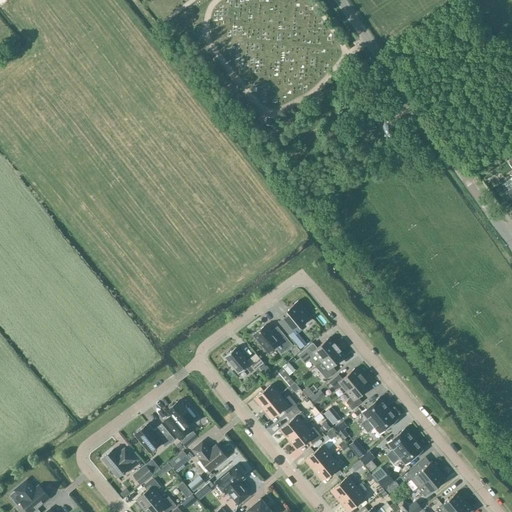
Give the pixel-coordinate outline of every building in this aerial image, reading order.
[(423,49),(420,45),(411,51),(414,56),(423,49)] [(300,326),(311,317),(298,301),(286,310),(289,313),(278,322),(289,334),(299,326),(300,326)] [(275,336),(265,325),(253,335),(267,353),(275,346),(281,354),(292,345),(281,331),(275,336)] [(304,346),(311,340),(306,334),(299,340),(304,346)] [(337,347),(329,338),(312,352),(309,348),(299,356),(305,364),(310,359),(315,365),(337,347)] [(248,359),(237,346),(224,357),(237,373),(246,366),(250,371),(263,361),(256,353),(248,359)] [(344,356),(337,347),(315,365),(326,379),(336,372),(332,367),(344,356)] [(267,362),(261,368),(268,376),(274,370),(267,362)] [(342,379),(338,374),(329,382),(335,389),(341,386),(346,391),(363,377),(360,373),(359,374),(354,368),(342,379)] [(292,382),(295,379),(287,370),(283,374),(292,382)] [(363,377),(346,392),(350,396),(346,402),(352,410),(361,401),(357,397),(370,386),(365,381),(366,381),(363,377)] [(254,399),(262,409),(279,394),(271,384),(254,399)] [(323,384),(303,400),(307,405),(328,389),(323,384)] [(288,404),(279,394),(262,409),(270,419),(288,404)] [(388,408),(379,398),(362,412),(367,418),(360,424),(364,428),(388,408)] [(179,400),(165,411),(169,416),(163,421),(179,439),(189,431),(186,427),(195,420),(193,418),(195,416),(188,407),(186,409),(179,400)] [(397,419),(388,408),(364,428),(367,433),(374,427),(379,433),(397,419)] [(334,423),(342,421),(338,409),(330,412),(334,423)] [(279,430),(288,440),(305,425),(301,420),(305,416),(301,412),(279,430)] [(147,424),(134,435),(149,452),(161,442),(165,447),(174,439),(161,424),(153,431),(147,424)] [(309,430),(305,425),(288,440),(296,450),(308,439),(312,444),(321,436),(313,427),(309,430)] [(389,459),(413,439),(405,428),(387,442),(393,449),(386,454),(389,459)] [(405,464),(416,455),(422,450),(413,439),(389,459),(393,464),(400,458),(405,464)] [(209,471),(226,457),(216,445),(209,450),(202,441),(192,450),(199,459),(209,471)] [(313,470),(331,456),(322,446),(305,460),(313,470)] [(113,449),(102,459),(117,477),(128,468),(127,466),(134,460),(124,448),(117,454),(113,449)] [(365,457),(376,458),(376,449),(366,448),(365,457)] [(169,463),(175,470),(185,462),(184,460),(188,457),(183,451),(169,463)] [(331,456),(313,470),(322,481),(339,466),(331,456)] [(439,469),(432,461),(422,469),(417,463),(405,473),(417,488),(418,487),(439,469)] [(145,465),(133,475),(140,484),(153,474),(145,465)] [(244,479),(233,466),(215,482),(225,494),(227,492),(238,505),(249,495),(239,483),(244,479)] [(446,478),(439,469),(418,487),(425,496),(446,478)] [(388,474),(379,481),(384,487),(393,480),(388,474)] [(330,491),(339,501),(356,487),(347,476),(330,491)] [(136,499),(143,509),(158,496),(154,491),(160,487),(152,478),(143,485),(147,490),(136,499)] [(26,480),(14,490),(15,491),(9,496),(17,505),(20,502),(28,511),(31,511),(49,497),(39,486),(34,489),(26,480)] [(395,482),(386,489),(389,493),(398,485),(395,482)] [(192,483),(188,486),(193,492),(197,489),(192,483)] [(205,483),(193,493),(198,499),(210,489),(205,483)] [(361,483),(356,487),(339,501),(347,511),(365,497),(361,493),(366,489),(361,483)] [(449,511),(464,500),(457,491),(436,509),(438,511),(449,511)] [(163,501),(158,496),(143,509),(146,511),(158,511),(162,509),(165,511),(167,511),(175,506),(168,497),(163,501)] [(265,504),(260,498),(247,510),(249,511),(271,511),(269,509),(269,508),(265,504)] [(468,511),(472,509),(464,500),(449,511),(468,511)] [(394,511),(399,508),(394,502),(389,506),(394,511)] [(403,503),(399,507),(403,511),(419,511),(423,510),(418,505),(410,511),(403,503)]
